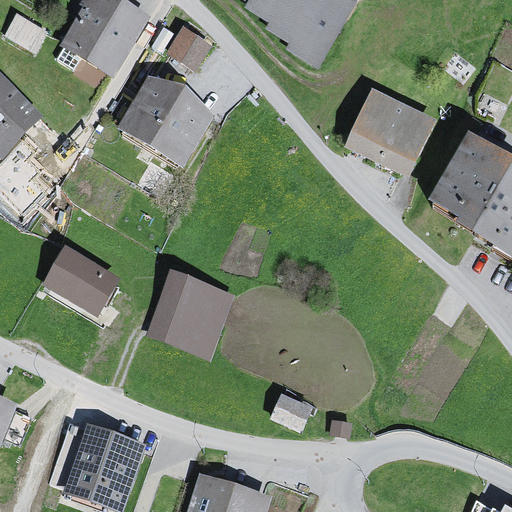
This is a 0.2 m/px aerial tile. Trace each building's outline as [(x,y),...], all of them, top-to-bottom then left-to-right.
[(137,18),(105,0),(78,0),(50,51),(102,80),(137,18)] [(355,0),(231,0),(314,72),(355,0)] [(37,31),(9,15),(0,31),(0,37),(25,52),(37,31)] [(185,70),(201,45),(175,28),(158,53),(185,70)] [(0,160),(41,117),(0,79),(0,160)] [(141,84),(113,134),(179,172),(208,123),(141,84)] [(428,127),(367,96),(341,148),(401,178),(428,127)] [(423,204),(511,264),(511,177),(463,145),(423,204)] [(38,288),(92,317),(112,280),(59,250),(38,288)] [(225,314),(166,291),(142,348),(201,373),(225,314)] [(307,412),(279,397),(267,421),(295,435),(307,412)] [(331,426),(329,440),(349,442),(350,427),(331,426)] [(111,511),(116,511),(139,447),(83,429),(61,495),(111,511)] [(261,511),(265,500),(192,477),(180,511),(261,511)] [(503,511),(476,496),(466,511),(503,511)]
